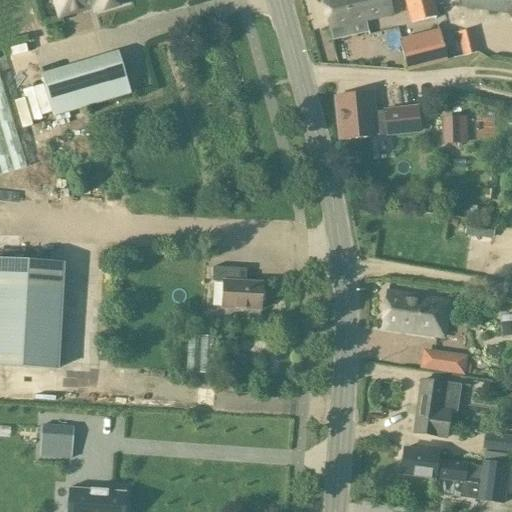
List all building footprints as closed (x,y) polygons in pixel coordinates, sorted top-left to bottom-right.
[(127,4),(125,0),(54,0),(60,17),(82,11),(81,7),(92,4),(95,13),(127,4)] [(392,14),(388,0),(323,0),(330,29),(392,14)] [(438,17),(433,0),(404,0),(411,24),(438,17)] [(511,0),(460,0),(460,7),(511,15),(511,0)] [(478,53),(472,29),(457,33),(463,56),(478,53)] [(447,62),(439,31),(398,41),(407,71),(447,62)] [(120,56),(43,79),(55,117),(131,94),(120,56)] [(0,175),(26,168),(0,79),(0,175)] [(420,132),(417,108),(375,113),(373,93),(336,97),(341,140),(420,132)] [(461,144),(461,117),(442,117),(443,144),(461,144)] [(61,262),(0,258),(0,361),(55,365),(61,262)] [(260,309),(262,285),(245,284),(246,269),(212,267),(211,281),(224,282),(223,307),(260,309)] [(383,327),(435,336),(441,302),(389,293),(383,327)] [(448,355),(446,371),(465,374),(467,364),(468,358),(448,355)] [(448,438),(451,415),(455,415),(459,387),(444,385),(421,382),(414,433),(436,436),(448,438)] [(73,428),(42,426),(41,444),(72,447),(73,428)] [(511,436),(485,433),(483,450),(511,453),(511,436)] [(464,483),(462,497),(477,499),(476,501),(504,505),(510,466),(511,466),(511,455),(483,452),(482,462),(481,462),(480,467),(438,462),(440,449),(420,447),(420,450),(405,449),(401,475),(464,483)] [(65,489),(63,511),(120,511),(122,493),(65,489)]
